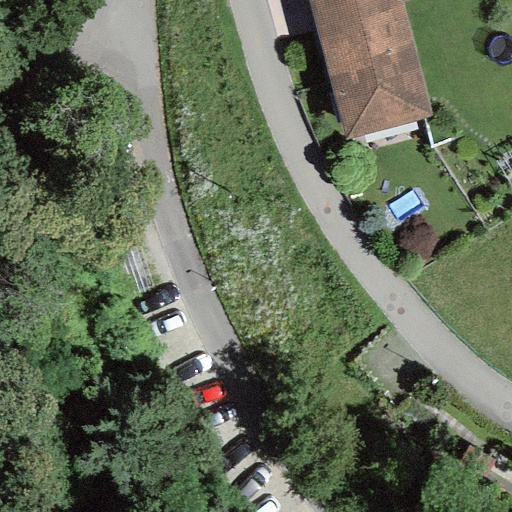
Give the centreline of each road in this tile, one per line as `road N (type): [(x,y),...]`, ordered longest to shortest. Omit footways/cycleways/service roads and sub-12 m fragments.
road 1 (residential): [(115,0),(125,162),(190,311),(267,446),(325,511)]
road 2 (residential): [(243,0),(273,119),(315,205),(443,359),(511,410)]
